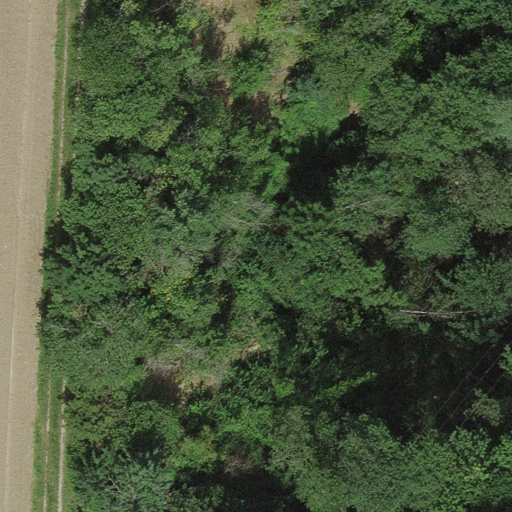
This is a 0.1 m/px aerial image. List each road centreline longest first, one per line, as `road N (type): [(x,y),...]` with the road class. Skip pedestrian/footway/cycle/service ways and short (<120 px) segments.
road 1 (track): [(49,421),(201,391),(352,333),(489,83),(502,0)]
road 2 (track): [(45,511),(76,0)]
